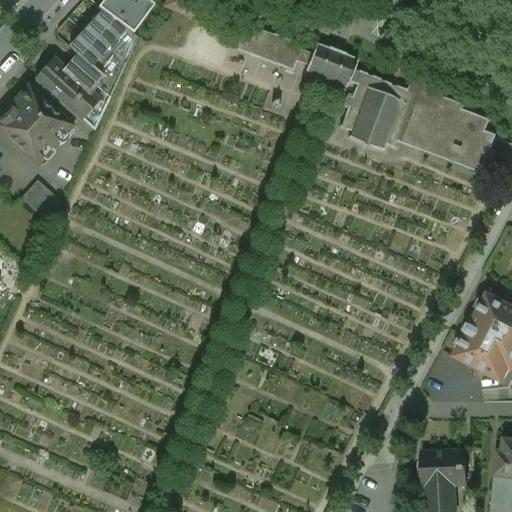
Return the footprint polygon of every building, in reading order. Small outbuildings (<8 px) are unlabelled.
[(148,0),(102,0),(96,9),(100,12),(115,23),(129,33),(146,13),(142,9),(148,0)] [(202,1),(199,0),(167,0),(165,8),(196,19),(202,1)] [(115,23),(100,12),(67,49),(87,68),(90,66),(82,57),(115,23)] [(129,33),(115,23),(82,57),(90,66),(99,76),(92,85),(107,99),(135,39),(129,33)] [(295,62),(307,66),(310,55),(299,51),(301,45),(244,23),(235,51),(292,72),(295,62)] [(335,51),(314,45),(310,55),(307,66),(304,72),(326,80),(346,86),(347,82),(353,69),(354,67),(357,60),(335,51)] [(104,107),(51,59),(35,79),(77,116),(92,131),(104,107)] [(361,73),(353,69),(347,82),(355,86),(361,73)] [(407,91),(361,73),(355,86),(351,96),(347,94),(342,108),(346,110),(339,129),(351,133),(346,139),(360,147),(382,152),(383,145),(396,150),(398,143),(415,95),(407,91)] [(77,116),(35,79),(18,99),(15,97),(6,107),(9,109),(0,118),(0,132),(35,163),(77,116)] [(411,80),(407,91),(415,95),(398,143),(481,174),(495,135),(485,131),(489,120),(462,109),(464,105),(436,95),(438,90),(411,80)] [(59,202),(36,181),(20,199),(49,225),(59,202)] [(511,307),(485,294),(451,358),(477,372),(479,368),(502,380),(508,369),(511,370),(511,307)] [(511,441),(504,441),(503,452),(497,452),(491,509),(511,511),(511,441)] [(464,452),(420,454),(422,488),(425,488),(450,486),(466,486),(464,452)] [(450,511),(450,486),(425,488),(425,511),(450,511)]
